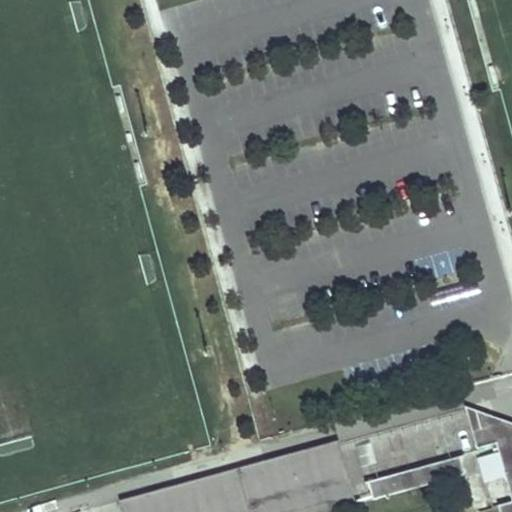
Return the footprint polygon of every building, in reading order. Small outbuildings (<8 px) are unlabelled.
[(473,409),(464,406),(470,430),(478,428),(473,409)] [(478,428),(470,430),(475,448),(495,443),(511,502),(497,506),(498,511),(511,511),(511,423),(473,409),(478,428)] [(221,472),(226,490),(240,487),(237,475),(335,449),(342,478),(348,477),(338,441),(221,472)] [(221,472),(119,500),(122,511),(326,511),(355,504),(348,477),(342,478),(335,449),(237,475),(240,487),(226,490),(221,472)] [(462,455),(449,459),(454,477),(467,474),(462,455)] [(449,459),(364,482),(369,500),(454,477),(449,459)]
